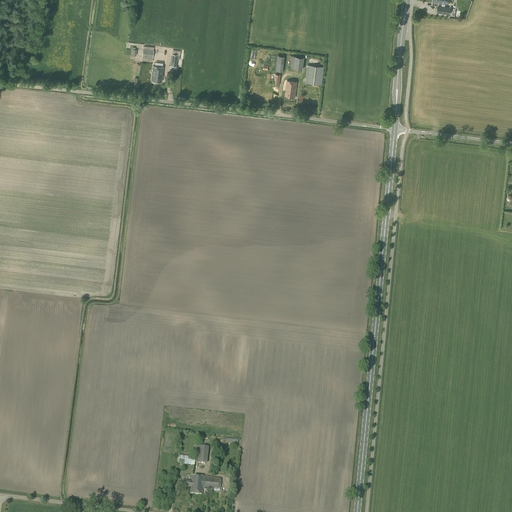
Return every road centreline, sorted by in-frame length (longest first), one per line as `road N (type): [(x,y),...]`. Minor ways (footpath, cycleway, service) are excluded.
road 1 (unclassified): [(394,129),(2,83)]
road 2 (primary): [(357,511),(394,129)]
road 3 (unclassified): [(145,511),(0,494)]
road 4 (primary): [(394,129),(406,0)]
